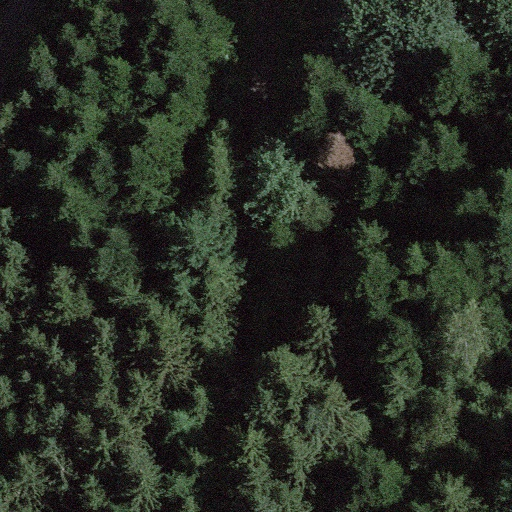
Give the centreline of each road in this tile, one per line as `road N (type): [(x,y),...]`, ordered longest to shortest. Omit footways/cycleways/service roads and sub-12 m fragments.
road 1 (track): [(282,0),(225,511)]
road 2 (track): [(35,0),(0,124)]
